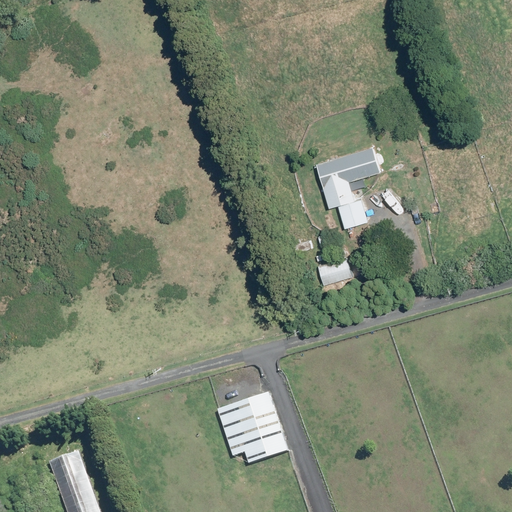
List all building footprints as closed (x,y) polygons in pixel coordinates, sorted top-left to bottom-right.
[(377,148),(320,165),(333,209),(342,207),(348,230),(371,223),(364,198),(359,199),(354,182),(385,173),(377,148)] [(330,234),(322,237),(325,247),(333,245),(330,234)] [(294,242),(298,254),(315,249),(313,241),(309,242),(308,237),(302,239),(304,244),(302,244),(301,240),(294,242)] [(328,253),(318,256),(320,261),(330,258),(328,253)] [(350,257),(321,266),(327,286),(356,277),(353,268),(357,267),(355,259),(351,260),(350,257)] [(332,295),(322,299),(324,304),(334,299),(332,295)] [(291,451),(272,393),(221,410),(237,457),(249,453),(253,464),(291,451)] [(104,511),(83,452),(54,462),(71,511),(104,511)]
